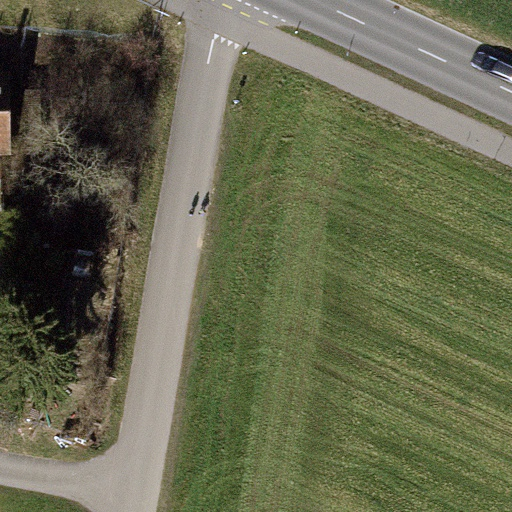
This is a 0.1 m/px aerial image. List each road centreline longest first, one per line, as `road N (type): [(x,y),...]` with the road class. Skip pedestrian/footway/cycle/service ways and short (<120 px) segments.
road 1 (unclassified): [(134,481),(228,0)]
road 2 (tertiary): [(511,88),(317,0)]
road 3 (unclassified): [(0,465),(134,481)]
